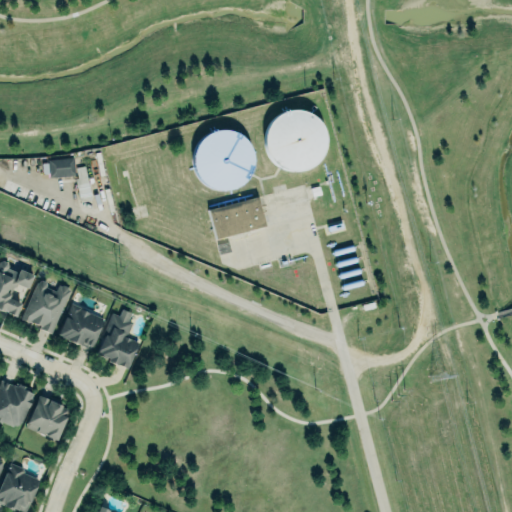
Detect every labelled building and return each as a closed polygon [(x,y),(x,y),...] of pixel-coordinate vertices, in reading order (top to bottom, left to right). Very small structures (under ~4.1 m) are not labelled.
[(292,170),(300,169),(307,166),(313,161),(318,156),(322,149),(324,141),(324,134),(322,126),(318,119),(313,114),(307,109),(299,106),(292,106),(284,107),(277,109),(271,114),(265,119),(262,126),(260,134),(260,142),(262,149),(266,156),(271,162),(277,166),(284,169),(292,170)] [(222,188),(230,188),(237,185),(243,180),(248,175),(252,168),(254,160),(254,153),(252,145),(248,138),(243,132),(237,128),(230,125),(222,125),(214,125),(207,128),(201,133),(196,138),(192,145),(190,153),(190,160),(192,168),(196,175),(201,181),(207,185),(214,188),(222,188)] [(47,176),(73,176),(72,158),(47,158),(47,176)] [(310,186),(318,184),(321,193),(313,195),(310,186)] [(214,236),(207,207),(257,194),(264,222),(214,236)] [(0,309),(15,315),(20,301),(9,297),(14,283),(26,288),(31,275),(6,265),(7,263),(0,260),(0,309)] [(19,317),(35,280),(41,278),(45,280),(47,285),(55,289),(58,283),(63,283),(66,285),(69,289),(50,331),(19,317)] [(56,335),(90,349),(103,317),(69,303),(56,335)] [(127,367),(136,340),(124,336),(132,312),(120,308),(118,314),(109,311),(95,356),(127,367)] [(0,378),(14,384),(16,381),(24,385),(23,387),(33,391),(21,421),(19,421),(18,423),(16,424),(13,423),(12,425),(1,420),(0,422),(0,378)] [(38,392),(48,397),(49,394),(63,400),(61,404),(68,407),(65,413),(66,414),(55,439),(53,438),(51,439),(47,437),(47,435),(24,425),(26,420),(25,420),(38,392)] [(24,511),(39,476),(7,464),(0,480),(0,503),(21,511),(24,511)]
